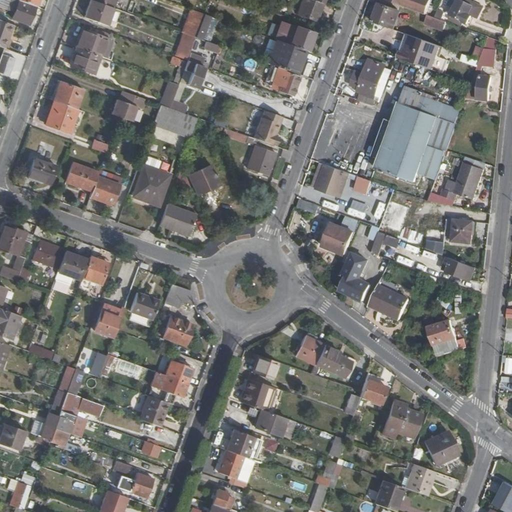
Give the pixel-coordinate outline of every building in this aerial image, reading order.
[(29,24),(36,5),(21,0),(11,0),(8,8),(15,11),(13,17),(29,24)] [(112,7),(92,0),(89,0),(83,16),(107,25),(113,7),(112,7)] [(315,20),(321,2),(314,0),(301,0),(296,13),(315,20)] [(389,0),(389,1),(426,15),(430,2),(425,0),(389,0)] [(466,3),(468,0),(467,0),(458,0),(450,16),(467,24),(472,16),(478,19),(482,11),(466,3)] [(483,8),(468,0),(466,3),(482,11),(483,8)] [(378,4),(371,22),(393,30),(400,12),(378,4)] [(189,34),(195,36),(199,25),(204,13),(198,11),(189,34)] [(199,25),(205,27),(209,15),(204,13),(199,25)] [(427,15),(425,25),(446,30),(448,19),(427,15)] [(0,18),(0,45),(4,47),(13,23),(0,18)] [(305,50),(307,50),(313,32),(296,25),(294,26),(281,21),(274,39),(276,39),(305,50)] [(195,36),(201,39),(205,27),(199,25),(195,36)] [(75,47),(99,55),(105,38),(82,29),(75,47)] [(482,34),(470,30),(462,49),(475,54),(482,34)] [(393,40),(389,54),(416,64),(423,41),(401,33),(398,41),(393,40)] [(268,63),(278,67),(296,74),(305,50),(276,39),(268,63)] [(219,45),(215,58),(220,60),(225,48),(219,45)] [(445,49),(434,45),(431,53),(442,56),(445,49)] [(93,73),(99,55),(75,47),(69,64),(93,73)] [(495,49),(484,48),(479,61),(478,65),(493,67),(495,49)] [(186,60),(184,68),(191,70),(186,83),(196,87),(204,67),(199,65),(202,58),(189,53),(186,60)] [(0,73),(11,76),(15,57),(1,54),(0,58),(0,73)] [(469,73),(472,65),(450,57),(447,69),(467,76),(469,73)] [(244,66),(257,67),(258,60),(245,59),(244,66)] [(478,65),(479,61),(474,59),(472,65),(469,73),(474,75),(478,65)] [(371,101),(383,66),(368,60),(363,75),(357,73),(352,86),(358,88),(357,93),(360,94),(359,96),(371,101)] [(291,94),(299,75),(296,74),(278,67),(275,77),(280,79),(277,89),(291,94)] [(474,76),(471,84),(478,85),(477,100),(487,101),(490,78),(474,76)] [(57,89),(53,100),(54,100),(76,108),(83,89),(63,82),(60,90),(57,89)] [(139,106),(142,97),(123,90),(119,99),(117,98),(112,113),(132,120),(136,105),(139,106)] [(76,108),(54,100),(45,124),(69,133),(73,121),(79,123),(84,110),(76,108)] [(375,167),(413,182),(420,163),(437,169),(443,151),(426,145),(437,117),(398,103),(392,122),(385,119),(371,155),(378,158),(375,167)] [(191,135),(197,117),(169,107),(160,104),(154,121),(191,135)] [(279,123),(281,115),(264,109),(253,137),(274,145),(277,136),(274,134),(278,122),(279,123)] [(248,135),(235,130),(233,137),(246,142),(248,135)] [(275,152),(277,146),(274,145),(253,137),(248,135),(246,142),(255,145),(275,152)] [(93,140),(90,148),(104,154),(107,145),(93,140)] [(267,174),(275,152),(255,145),(247,168),(267,174)] [(147,154),(144,162),(158,168),(161,158),(147,154)] [(48,182),(55,164),(34,156),(28,174),(48,182)] [(91,190),(97,175),(97,172),(70,162),(64,180),(91,190)] [(158,168),(144,162),(133,193),(160,203),(171,173),(158,168)] [(441,196),(454,202),(457,195),(473,200),(483,170),(463,162),(452,193),(444,190),(441,196)] [(190,180),(195,193),(219,182),(210,163),(186,173),(187,174),(190,180)] [(190,180),(187,174),(178,171),(176,176),(190,180)] [(91,190),(89,194),(111,203),(119,183),(97,175),(91,190)] [(367,195),(373,180),(360,176),(354,190),(367,195)] [(319,204),(324,206),(341,213),(350,190),(328,182),(319,204)] [(394,191),(392,202),(405,205),(407,194),(394,191)] [(318,204),(301,198),(299,205),(316,212),(317,209),(318,204)] [(442,214),(444,206),(424,200),(421,208),(442,214)] [(166,201),(158,224),(175,229),(176,226),(190,231),(196,212),(166,201)] [(354,206),(352,212),(366,218),(369,212),(354,206)] [(451,242),(470,244),(472,223),(453,221),(451,242)] [(330,247),(346,253),(352,240),(356,232),(332,222),(323,245),(330,248),(330,247)] [(5,266),(2,275),(16,281),(22,265),(30,242),(23,240),(26,231),(5,224),(0,238),(0,247),(19,254),(13,268),(5,266)] [(30,242),(33,234),(26,231),(23,240),(30,242)] [(65,249),(66,247),(41,237),(33,257),(58,267),(65,249)] [(370,252),(383,257),(385,250),(380,248),(382,240),(375,238),(370,252)] [(428,239),(426,250),(444,253),(446,242),(428,239)] [(352,240),(346,253),(352,255),(347,267),(360,272),(364,262),(362,261),(368,247),(352,240)] [(408,243),(406,248),(418,253),(420,248),(408,243)] [(88,258),(65,249),(58,267),(57,269),(73,275),(81,278),(82,275),(88,258)] [(427,249),(424,255),(434,260),(437,254),(427,249)] [(108,262),(89,255),(88,258),(82,275),(91,279),(100,282),(108,262)] [(398,255),(397,261),(410,264),(412,257),(398,255)] [(466,280),(471,267),(440,255),(437,261),(444,264),(441,271),(466,280)] [(22,265),(16,281),(23,284),(29,267),(22,265)] [(73,275),(57,269),(55,276),(70,281),(73,275)] [(88,285),(91,279),(82,275),(81,278),(79,282),(88,285)] [(406,289),(414,293),(421,279),(414,276),(406,289)] [(190,290),(171,283),(165,302),(179,308),(182,300),(193,304),(190,290)] [(408,299),(378,285),(373,295),(370,303),(382,309),(382,310),(399,318),(408,299)] [(370,303),(373,295),(364,291),(357,305),(366,310),(370,303)] [(152,319),(158,301),(136,293),(130,311),(152,319)] [(440,295),(437,302),(449,308),(452,302),(440,295)] [(0,307),(0,334),(11,338),(20,315),(0,307)] [(115,330),(119,318),(101,311),(94,330),(113,337),(115,330)] [(185,345),(192,324),(170,316),(162,336),(185,345)] [(445,354),(459,349),(450,321),(428,328),(435,354),(444,352),(445,354)] [(153,335),(150,342),(162,347),(165,339),(153,335)] [(317,364),(324,345),(304,338),(296,358),(316,365),(317,364)] [(10,345),(0,340),(0,367),(1,369),(10,345)] [(28,351),(50,360),(54,352),(31,343),(28,351)] [(340,349),(324,344),(324,345),(317,364),(347,374),(352,358),(339,354),(340,349)] [(114,356),(107,353),(98,377),(105,380),(114,356)] [(276,362),(259,355),(252,373),(270,380),(276,362)] [(164,375),(186,383),(191,369),(170,361),(164,375)] [(81,371),(74,368),(70,382),(76,385),(81,371)] [(153,387),(159,389),(164,375),(158,373),(153,387)] [(181,397),(186,383),(164,375),(159,389),(181,397)] [(248,379),(239,401),(257,408),(263,410),(265,410),(273,388),(248,379)] [(386,388),(367,381),(362,393),(360,397),(363,399),(380,405),(386,388)] [(354,390),(346,414),(353,416),(356,409),(360,397),(362,393),(354,390)] [(69,433),(75,415),(67,412),(70,405),(96,414),(99,405),(66,392),(57,416),(53,427),(69,433)] [(166,429),(175,405),(156,399),(148,422),(166,429)] [(383,433),(412,442),(421,414),(405,408),(406,404),(395,400),(383,433)] [(263,410),(257,408),(254,418),(260,420),(263,410)] [(282,419),(282,417),(265,410),(263,410),(260,420),(254,418),(251,426),(276,434),(277,433),(285,436),(290,422),(282,419)] [(49,439),(53,427),(57,416),(50,413),(45,424),(43,423),(38,435),(49,439)] [(69,433),(73,434),(80,416),(75,415),(69,433)] [(7,418),(5,423),(12,426),(17,428),(19,423),(7,418)] [(20,449),(27,431),(17,428),(12,426),(5,444),(20,449)] [(66,441),(69,433),(53,427),(49,439),(48,443),(78,454),(79,447),(66,441)] [(338,429),(335,436),(345,440),(347,435),(347,433),(338,429)] [(220,447),(226,449),(246,457),(254,460),(261,440),(233,430),(230,439),(224,437),(220,447)] [(435,465),(458,455),(447,431),(425,442),(435,465)] [(124,435),(122,442),(134,444),(135,438),(124,435)] [(326,459),(337,463),(345,440),(335,436),(326,459)] [(268,437),(263,447),(274,452),(279,442),(268,437)] [(141,452),(158,458),(161,445),(144,440),(141,452)] [(226,449),(216,478),(248,490),(250,483),(238,478),(246,457),(226,449)] [(126,476),(129,466),(114,461),(111,470),(126,476)] [(426,495),(435,471),(414,464),(406,488),(426,495)] [(129,491),(145,496),(151,478),(136,473),(129,491)] [(375,504),(394,511),(403,487),(384,480),(375,504)] [(18,507),(26,484),(18,481),(9,504),(15,506),(18,507)] [(501,491),(494,505),(507,511),(511,511),(511,486),(504,482),(500,490),(501,491)] [(323,500),(328,487),(324,485),(319,499),(323,500)] [(217,489),(211,504),(227,510),(229,509),(235,511),(240,497),(234,494),(232,498),(226,496),(227,493),(217,489)] [(311,511),(319,511),(323,500),(319,499),(316,497),(310,511),(311,511)]
